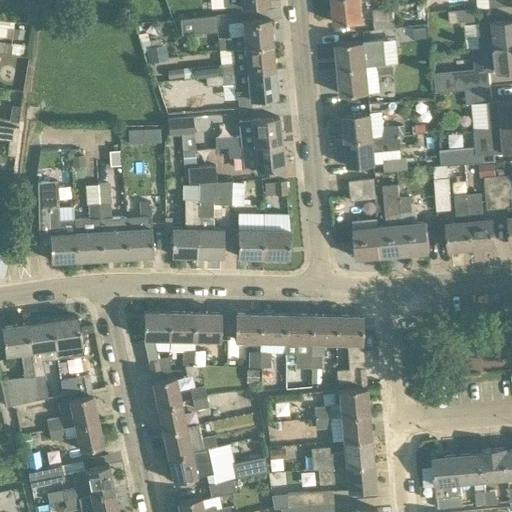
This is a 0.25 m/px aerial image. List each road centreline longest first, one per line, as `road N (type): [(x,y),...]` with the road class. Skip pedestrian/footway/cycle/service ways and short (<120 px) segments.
road 1 (residential): [(321,287),(295,0)]
road 2 (residential): [(153,511),(114,281)]
road 3 (residential): [(114,281),(321,287)]
road 4 (unclassified): [(396,422),(386,288)]
road 5 (unclassified): [(386,288),(511,279)]
